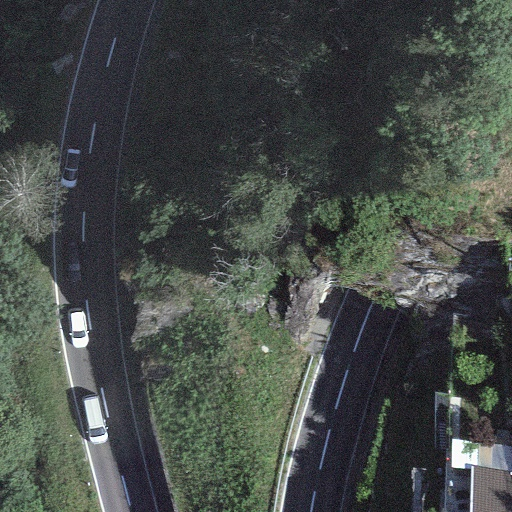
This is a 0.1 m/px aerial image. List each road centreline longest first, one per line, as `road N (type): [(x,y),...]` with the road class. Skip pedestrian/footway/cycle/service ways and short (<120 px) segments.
road 1 (tertiary): [(308,511),(366,310),(506,0)]
road 2 (tertiary): [(127,0),(92,133),(83,223),(89,321),(130,511)]
